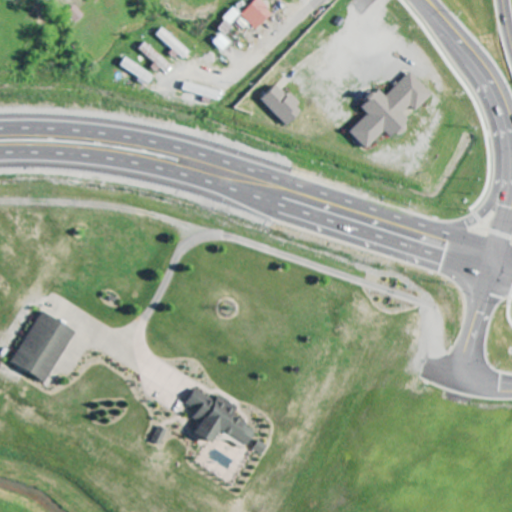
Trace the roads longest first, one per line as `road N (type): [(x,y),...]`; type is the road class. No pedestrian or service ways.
road 1 (motorway): [(504,243),(206,152),(95,130),(0,124)]
road 2 (motorway): [(0,156),(106,161),(187,176),(496,269)]
road 3 (residential): [(504,243),(460,381),(511,390)]
road 4 (primary): [(511,119),(483,68),(421,0)]
road 5 (residential): [(321,0),(213,97)]
